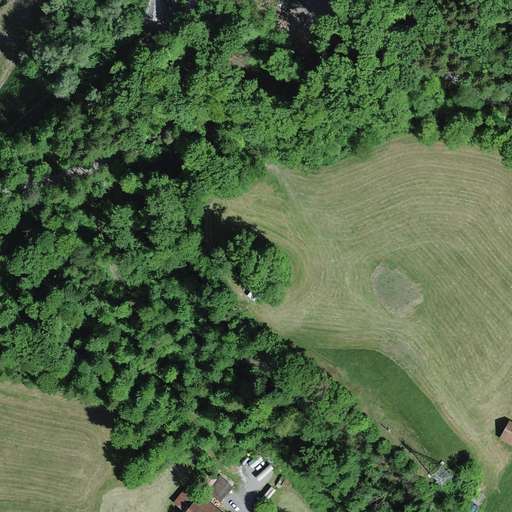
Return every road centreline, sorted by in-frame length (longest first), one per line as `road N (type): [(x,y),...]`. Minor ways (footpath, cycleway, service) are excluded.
road 1 (track): [(0,187),(102,161),(179,124),(219,119)]
road 2 (track): [(389,41),(408,66),(452,75),(491,100),(511,103)]
road 3 (track): [(219,119),(183,55),(192,0)]
